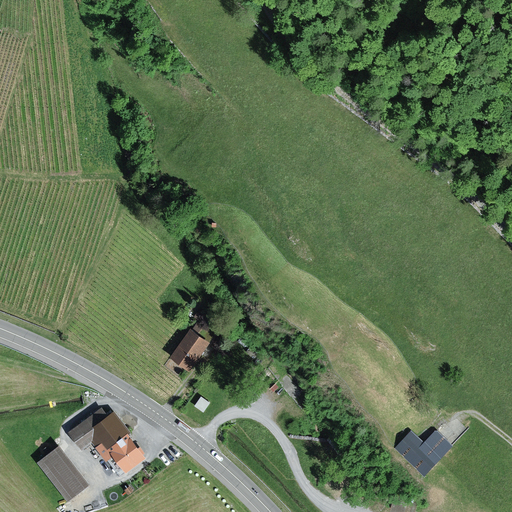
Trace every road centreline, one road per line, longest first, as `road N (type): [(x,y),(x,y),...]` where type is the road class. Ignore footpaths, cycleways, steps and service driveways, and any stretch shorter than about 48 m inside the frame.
road 1 (track): [(267,0),(361,108),(432,160),(511,236)]
road 2 (primary): [(199,445),(63,355),(0,328)]
road 3 (unclassified): [(345,511),(312,495),(275,429),(259,416),(222,417),(199,445)]
